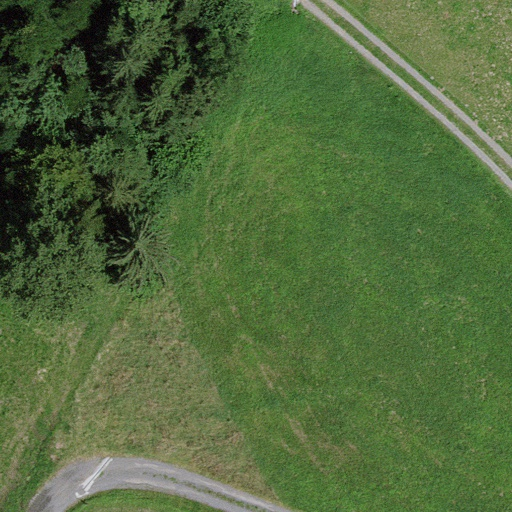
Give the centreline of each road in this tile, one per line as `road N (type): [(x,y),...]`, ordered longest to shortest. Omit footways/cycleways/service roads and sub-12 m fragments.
road 1 (track): [(306,0),(511,176)]
road 2 (track): [(265,511),(147,472),(88,479),(49,511)]
